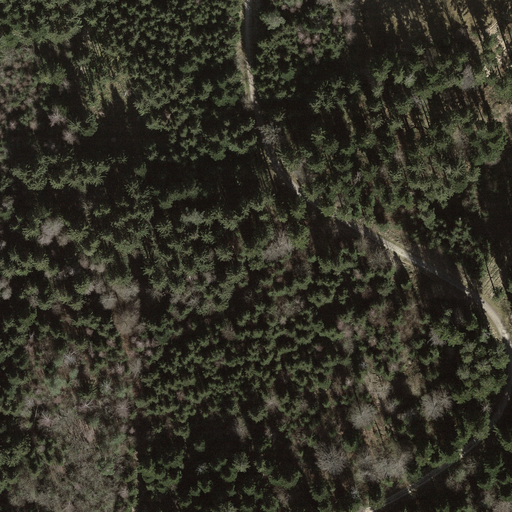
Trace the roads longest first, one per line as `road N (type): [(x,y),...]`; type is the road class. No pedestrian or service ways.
road 1 (track): [(511,351),(479,300),(280,177),(257,115),(249,0)]
road 2 (track): [(370,511),(474,445),(501,417),(511,377)]
